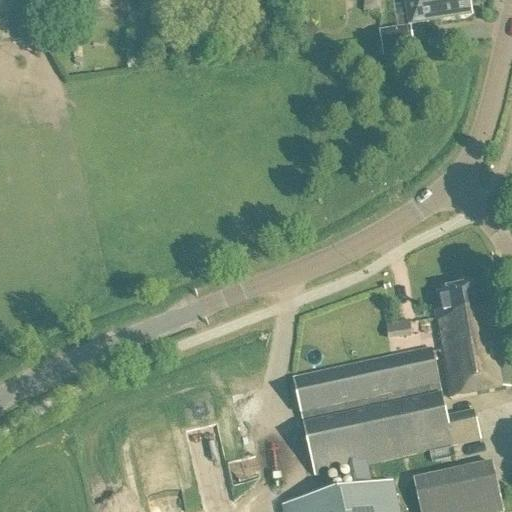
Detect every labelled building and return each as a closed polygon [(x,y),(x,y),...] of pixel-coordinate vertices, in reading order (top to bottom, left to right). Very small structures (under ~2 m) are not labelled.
[(378,0),(365,0),(364,15),(381,17),(383,0),(378,0)] [(472,20),(469,0),(405,0),(410,30),(472,20)] [(297,37),(306,46),(318,35),(309,26),(297,37)] [(411,31),(380,36),(383,59),(415,55),(411,31)] [(479,317),(475,291),(437,297),(440,315),(438,316),(440,328),(438,328),(451,404),(509,394),(496,314),(479,317)] [(395,340),(420,335),(418,320),(392,325),(395,340)] [(453,450),(431,352),(293,383),(315,480),(453,450)] [(447,421),(453,449),(481,443),(475,414),(447,421)] [(503,511),(493,466),(414,483),(420,511),(503,511)] [(285,511),(396,511),(391,487),(373,491),(368,469),(351,473),(356,495),(285,511)]
